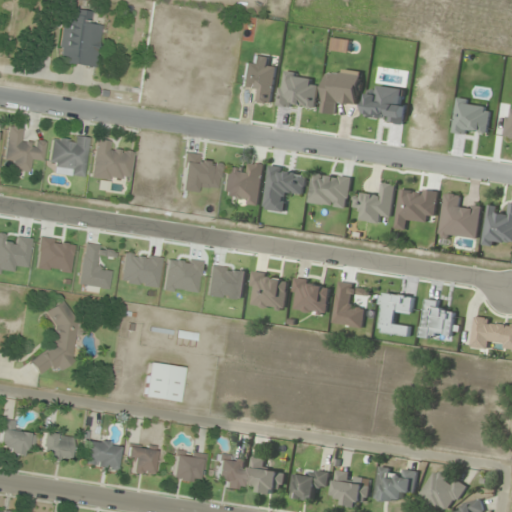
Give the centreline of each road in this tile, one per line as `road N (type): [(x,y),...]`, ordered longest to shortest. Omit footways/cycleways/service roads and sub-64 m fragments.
road 1 (residential): [(0,93),(511,174)]
road 2 (residential): [(0,205),(510,284)]
road 3 (residential): [(0,480),(207,511)]
